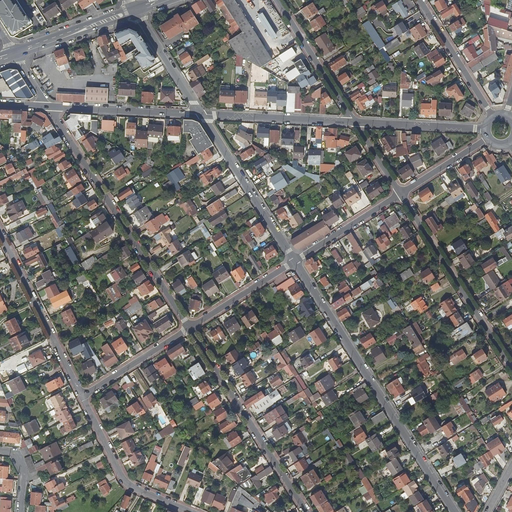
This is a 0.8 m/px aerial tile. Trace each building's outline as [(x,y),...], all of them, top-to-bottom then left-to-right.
[(10,36),(14,37),(32,26),(16,0),(3,0),(0,2),(0,16),(1,18),(3,21),(1,22),(10,36)] [(58,0),(55,2),(60,9),(63,7),(65,9),(77,2),(76,0),(58,0)] [(76,0),(77,2),(82,10),(96,1),(95,0),(76,0)] [(209,0),(204,0),(203,0),(210,12),(216,9),(209,0)] [(237,24),(221,0),(216,3),(221,9),(224,14),(223,15),(227,22),(228,21),(232,27),(232,26),(237,24)] [(221,0),(237,24),(240,29),(242,32),(237,36),(235,37),(229,41),(237,54),(243,57),(249,61),(252,62),(261,67),(272,60),(236,3),(237,2),(236,0),(235,0),(234,0),(221,0)] [(401,3),(399,0),(391,6),(396,13),(398,12),(402,18),(407,15),(400,4),(401,3)] [(447,8),(443,0),(439,0),(434,3),(438,12),(447,8)] [(201,1),(192,6),(197,14),(206,9),(201,1)] [(48,19),(61,11),(60,9),(55,2),(42,10),(48,19)] [(385,10),(386,9),(381,2),(374,6),(373,7),(378,14),(385,10)] [(320,16),(325,12),(323,10),(318,13),(312,3),(310,4),(302,10),(310,22),(320,16)] [(461,13),(455,4),(440,14),(443,18),(454,11),(454,12),(453,13),(455,17),(456,16),(457,17),(461,14),(461,13)] [(373,7),(374,6),(373,5),(370,7),(372,12),(373,12),(375,16),(378,14),(373,7)] [(365,8),(363,6),(353,12),(354,13),(355,14),(358,19),(360,18),(366,14),(364,11),(366,9),(365,8)] [(511,13),(509,13),(508,15),(507,15),(508,12),(503,10),(502,13),(495,11),(495,8),(489,6),(489,9),(488,9),(489,16),(489,18),(487,25),(502,30),(506,31),(511,32),(511,28),(507,27),(508,24),(506,23),(507,22),(509,22),(508,25),(511,26),(511,13)] [(189,30),(199,23),(192,12),(185,16),(184,15),(181,17),(180,17),(176,19),(175,18),(161,27),(164,33),(165,32),(169,40),(184,31),(185,33),(189,31),(189,30)] [(278,37),(263,13),(258,16),(273,40),(278,37)] [(320,16),(310,22),(315,31),(325,24),(320,16)] [(458,21),(449,26),(452,32),(461,26),(466,24),(462,18),(458,21)] [(368,21),(362,25),(370,38),(371,39),(377,35),(368,21)] [(403,25),(401,22),(393,27),(399,36),(408,31),(406,27),(404,28),(403,25)] [(237,24),(232,26),(236,32),(240,29),(237,24)] [(426,35),(419,24),(410,30),(415,37),(414,38),(416,41),(426,35)] [(487,25),(487,29),(488,36),(490,49),(490,52),(495,51),(496,51),(494,34),(500,36),(502,30),(487,25)] [(147,77),(163,67),(140,30),(138,29),(135,28),(132,27),(128,29),(129,31),(117,36),(119,39),(131,58),(128,60),(129,61),(135,57),(147,77)] [(502,30),(500,36),(511,39),(511,32),(506,31),(502,30)] [(325,55),(334,49),(324,34),(316,39),(322,49),(321,50),(325,55)] [(378,50),(381,48),(383,47),(384,46),(377,35),(371,39),(374,43),(377,49),(378,50)] [(110,65),(111,65),(113,65),(111,61),(120,58),(123,63),(124,62),(128,60),(131,58),(119,39),(115,41),(119,48),(120,50),(108,55),(103,46),(109,44),(106,36),(97,40),(110,65)] [(463,51),(470,62),(490,49),(488,36),(484,36),(484,40),(484,47),(480,49),(481,50),(475,53),(471,46),(463,51)] [(384,46),(383,47),(385,51),(387,54),(399,46),(395,39),(384,46)] [(426,55),(428,53),(427,51),(422,43),(413,49),(420,59),(426,55)] [(296,54),(292,47),(279,56),(283,62),(296,54)] [(392,59),(396,56),(394,54),(387,58),(383,52),(381,48),(378,50),(386,63),(392,59)] [(86,58),(82,49),(73,52),(77,61),(86,58)] [(185,64),(187,68),(194,63),(192,60),(188,52),(187,53),(184,49),(178,52),(181,56),(180,57),(184,65),(185,64)] [(439,55),(435,49),(431,52),(428,53),(426,55),(429,61),(432,60),(437,67),(445,62),(440,55),(439,55)] [(470,62),(467,64),(473,73),(497,58),(494,54),(495,51),(490,52),(490,49),(470,62)] [(67,59),(64,50),(59,52),(55,53),(58,62),(67,59)] [(507,82),(508,82),(511,69),(511,51),(511,55),(507,54),(504,62),(505,63),(508,64),(503,81),(505,81),(505,83),(506,84),(507,84),(507,82)] [(208,55),(196,62),(198,65),(203,62),(209,57),(208,55)] [(277,57),(274,59),(277,65),(278,65),(279,68),(282,66),(277,57)] [(345,64),(341,57),(329,65),(334,71),(345,64)] [(353,66),(361,61),(358,57),(351,62),(353,66)] [(67,59),(58,62),(60,67),(62,72),(71,69),(69,64),(69,63),(67,59)] [(302,74),(308,70),(302,62),(300,59),(293,63),(296,67),(285,74),(289,82),(296,78),(302,74)] [(105,75),(117,74),(117,69),(111,71),(111,65),(110,65),(105,69),(105,75)] [(374,69),(372,65),(366,69),(362,71),(365,75),(368,73),(374,69)] [(199,67),(196,69),(201,77),(204,75),(199,67)] [(42,78),(36,69),(33,71),(39,80),(42,78)] [(188,74),(193,82),(197,79),(201,77),(196,69),(188,74)] [(35,98),(19,73),(8,70),(5,72),(0,75),(4,80),(0,80),(0,91),(5,92),(6,91),(7,92),(10,90),(16,99),(34,100),(35,98)] [(308,70),(302,74),(296,78),(299,82),(298,83),(300,87),(301,88),(309,83),(310,86),(317,81),(313,76),(308,79),(307,78),(307,76),(310,74),(308,70)] [(380,77),(375,70),(368,74),(370,78),(368,80),(369,83),(370,83),(371,85),(377,81),(375,79),(380,77)] [(443,76),(440,71),(425,80),(428,84),(430,82),(433,86),(439,82),(438,80),(443,76)] [(352,76),(349,72),(338,78),(342,84),(349,80),(348,79),(352,76)] [(424,77),(428,74),(426,72),(424,73),(415,79),(418,81),(424,77)] [(193,82),(189,84),(198,97),(205,93),(197,79),(193,82)] [(406,84),(400,84),(400,88),(401,89),(407,90),(407,89),(409,89),(409,79),(406,79),(406,84)] [(502,87),(498,81),(488,88),(494,99),(498,97),(497,95),(496,94),(498,93),(500,91),(499,89),(502,87)] [(369,87),(370,90),(371,90),(373,89),(379,85),(377,82),(369,87)] [(135,96),(136,84),(121,84),(120,96),(126,96),(135,96)] [(311,93),(319,88),(317,85),(309,90),(311,93)] [(459,91),(455,85),(446,90),(450,96),(453,94),(457,101),(463,97),(459,91)] [(300,87),(289,86),(288,92),(287,92),(287,95),(286,106),(286,113),(295,113),(296,92),(300,92),(300,87)] [(397,87),(383,86),(383,87),(382,96),(396,97),(397,87)] [(320,96),(321,87),(319,88),(311,93),(305,98),(305,100),(302,101),(301,113),(305,114),(305,105),(313,104),(313,102),(314,102),(314,97),(320,97),(320,96)] [(93,88),(92,103),(103,103),(104,89),(93,88)] [(152,93),(152,90),(147,90),(147,93),(143,92),(143,102),(153,103),(153,93),(152,93)] [(370,90),(365,94),(356,100),(360,106),(358,107),(360,111),(362,110),(375,102),(378,100),(377,97),(374,99),(371,95),(373,94),(371,90),(370,90)] [(220,91),(220,102),(234,103),(235,92),(220,91)] [(247,102),(248,92),(236,91),(236,102),(247,102)] [(277,95),(277,92),(268,91),(267,93),(267,102),(273,102),(273,103),(277,103),(277,95)] [(358,91),(350,96),(352,100),(361,95),(358,91)] [(174,93),(162,92),(161,100),(161,102),(173,103),(174,93)] [(262,106),(267,106),(267,102),(267,93),(255,92),(254,106),(259,106),(259,105),(259,103),(262,104),(262,105),(262,106)] [(325,93),(320,96),(320,97),(320,101),(323,106),(330,102),(325,93)] [(58,101),(71,102),(86,103),(87,95),(58,94),(58,101)] [(413,101),(413,94),(402,94),(402,105),(410,106),(411,101),(413,101)] [(286,106),(287,95),(277,95),(277,103),(277,106),(286,106)] [(436,114),(437,101),(431,101),(431,104),(421,103),(421,114),(431,115),(431,114),(436,114)] [(450,116),(450,104),(440,103),(439,115),(450,116)] [(469,117),(475,109),(467,104),(461,112),(469,117)] [(12,118),(13,111),(0,110),(0,117),(7,118),(7,119),(9,119),(9,123),(10,123),(11,118),(12,118)] [(21,127),(22,112),(13,111),(12,118),(11,118),(10,123),(12,123),(12,119),(13,119),(14,118),(17,118),(17,124),(16,131),(21,132),(21,131),(21,127)] [(21,127),(31,127),(39,132),(40,131),(42,128),(42,127),(46,128),(48,133),(55,128),(47,116),(42,113),(36,113),(33,120),(28,120),(28,112),(22,112),(21,127)] [(91,115),(71,114),(71,119),(66,122),(77,140),(80,138),(82,137),(77,129),(81,127),(79,123),(79,121),(91,122),(91,121),(91,115)] [(165,119),(165,127),(168,127),(168,136),(168,140),(179,140),(179,137),(180,137),(180,128),(169,127),(170,119),(165,119)] [(193,120),(184,120),(183,133),(190,133),(192,135),(191,135),(193,138),(190,141),(199,155),(202,153),(208,149),(213,145),(199,124),(193,120)] [(113,127),(116,127),(116,122),(103,121),(103,131),(113,131),(113,127)] [(128,135),(136,136),(136,131),(137,124),(128,124),(128,135)] [(148,148),(148,151),(151,151),(151,148),(152,148),(152,142),(152,140),(151,140),(151,137),(155,137),(158,137),(162,137),(162,126),(149,125),(148,133),(148,148)] [(253,128),(252,135),(256,135),(256,137),(264,138),(264,134),(266,134),(266,131),(264,131),(264,129),(253,128)] [(324,132),(324,133),(324,140),(333,140),(334,133),(335,133),(336,133),(337,129),(328,129),(328,132),(324,132)] [(136,136),(135,147),(148,148),(148,133),(140,133),(140,131),(136,131),(136,136)] [(278,142),(279,131),(270,131),(270,142),(278,142)] [(294,139),(294,133),(286,132),(286,134),(282,134),(281,146),(293,147),(294,139)] [(91,137),(89,133),(82,137),(80,138),(89,152),(92,150),(93,152),(96,151),(94,148),(97,146),(91,137)] [(242,151),(250,146),(252,144),(252,135),(247,135),(245,133),(245,134),(243,133),(242,135),(239,133),(236,139),(240,141),(237,146),(240,148),(242,151)] [(396,151),(397,157),(403,156),(408,154),(407,151),(406,141),(405,136),(405,133),(402,133),(404,147),(396,148),(396,151)] [(63,141),(60,137),(54,140),(50,134),(46,137),(48,140),(49,141),(48,142),(51,147),(55,145),(63,141)] [(339,140),(336,139),(336,150),(339,150),(340,147),(344,148),(344,145),(348,146),(350,138),(340,135),(339,140)] [(392,153),(396,151),(396,148),(396,137),(389,137),(388,135),(381,140),(388,152),(390,150),(392,153)] [(441,139),(431,145),(437,155),(447,148),(448,150),(452,147),(448,141),(445,144),(441,139)] [(51,147),(49,149),(54,157),(61,153),(59,149),(57,149),(55,145),(51,147)] [(268,153),(257,147),(255,151),(259,154),(258,155),(261,158),(262,157),(268,153)] [(303,148),(293,147),(293,158),(302,159),(303,148)] [(360,156),(355,147),(345,153),(350,162),(360,156)] [(254,153),(251,148),(244,153),(241,155),(244,160),(254,153)] [(208,149),(202,153),(205,159),(202,161),(203,163),(213,157),(212,155),(208,149)] [(320,165),(320,160),(321,151),(319,151),(319,149),(315,149),(315,151),(309,150),(309,160),(308,165),(320,165)] [(125,159),(120,151),(117,153),(115,150),(109,154),(115,165),(125,159)] [(487,155),(486,152),(483,154),(501,183),(508,179),(511,178),(503,166),(501,167),(497,169),(494,164),(496,162),(494,159),(492,160),(490,157),(488,154),(487,155)] [(65,157),(63,153),(53,158),(55,162),(65,157)] [(276,158),(268,153),(262,157),(263,157),(254,163),(256,167),(265,161),(267,164),(276,158)] [(20,158),(22,163),(25,161),(28,159),(26,154),(20,158)] [(409,165),(414,173),(417,171),(414,168),(423,164),(418,155),(410,159),(412,163),(408,164),(409,165)] [(197,156),(187,162),(189,165),(199,159),(197,156)] [(476,161),(472,164),(477,172),(483,168),(482,167),(485,166),(489,164),(487,161),(484,163),(481,158),(479,158),(476,159),(476,161)] [(365,160),(356,165),(363,176),(364,178),(373,172),(372,171),(365,160)] [(68,163),(66,161),(64,162),(63,162),(59,165),(62,169),(63,172),(72,167),(69,163),(68,163)] [(304,175),(305,175),(305,172),(305,171),(306,169),(306,164),(303,164),(302,167),(301,168),(298,166),(298,161),(293,161),(292,168),(304,175)] [(171,168),(173,171),(178,168),(182,165),(182,162),(171,168)] [(11,175),(12,176),(21,172),(19,169),(15,171),(11,164),(5,167),(10,176),(11,175)] [(462,167),(469,177),(469,178),(473,175),(471,171),(471,170),(472,169),(469,165),(468,166),(467,164),(462,167)] [(298,179),(301,177),(287,168),(288,165),(287,165),(286,166),(283,169),(285,170),(296,177),(289,182),(282,172),(278,174),(285,185),(289,183),(290,184),(298,179)] [(292,168),(288,165),(287,168),(301,177),(304,175),(292,168)] [(403,180),(414,173),(409,165),(398,171),(403,180)] [(205,173),(199,177),(205,186),(212,182),(209,176),(212,174),(214,177),(221,173),(217,167),(210,171),(210,170),(205,173)] [(462,167),(458,170),(465,180),(469,177),(462,167)] [(28,172),(31,178),(34,183),(36,188),(43,184),(45,183),(43,179),(38,182),(33,173),(36,171),(35,168),(32,170),(31,171),(28,172)] [(130,173),(127,168),(123,170),(122,168),(114,172),(116,175),(114,176),(117,181),(130,173)] [(150,168),(144,172),(141,174),(142,177),(152,170),(150,168)] [(183,176),(178,168),(173,171),(169,174),(176,185),(183,180),(181,178),(182,178),(182,177),(183,176)] [(360,173),(357,168),(351,171),(356,178),(357,178),(358,180),(362,178),(359,174),(360,173)] [(12,176),(0,182),(0,190),(2,190),(0,186),(24,174),(26,177),(24,178),(26,181),(28,180),(31,178),(28,172),(26,169),(21,172),(12,176)] [(81,183),(73,170),(65,175),(73,188),(81,183)] [(319,176),(313,175),(305,172),(305,175),(319,183),(319,177),(319,176)] [(481,181),(487,191),(490,190),(488,186),(488,185),(483,177),(484,176),(482,173),(481,174),(479,174),(480,175),(483,180),(481,181)] [(169,174),(166,175),(170,182),(173,185),(174,188),(176,191),(179,190),(176,185),(169,174)] [(285,185),(278,174),(271,179),(273,182),(270,184),(274,190),(276,189),(277,191),(285,185)] [(361,189),(368,185),(366,181),(359,186),(361,189)] [(173,185),(170,182),(163,186),(165,190),(169,187),(171,190),(174,188),(173,185)] [(224,191),(219,182),(211,187),(216,196),(224,191)] [(467,190),(472,198),(478,194),(470,182),(465,185),(468,189),(467,190)] [(382,192),(377,183),(366,190),(371,199),(382,192)] [(447,189),(451,195),(454,199),(464,192),(458,183),(452,187),(451,186),(447,189)] [(84,189),(81,184),(66,194),(68,198),(74,194),(75,195),(84,189)] [(135,192),(132,187),(118,195),(121,200),(135,192)] [(41,188),(38,190),(39,192),(40,194),(43,192),(50,205),(51,204),(54,202),(52,199),(49,201),(43,190),(41,188)] [(431,197),(432,196),(427,188),(418,194),(424,202),(427,200),(428,201),(431,198),(431,197)] [(238,193),(236,189),(224,196),(227,200),(238,193)] [(354,190),(349,193),(350,195),(353,193),(354,195),(352,197),(354,201),(355,203),(360,199),(354,190)] [(279,191),(274,194),(275,195),(271,198),(275,206),(280,203),(278,201),(281,199),(279,196),(282,194),(279,191)] [(40,194),(47,206),(50,205),(43,192),(40,194)] [(334,195),(328,198),(335,209),(345,203),(338,192),(334,195)] [(490,200),(492,199),(488,192),(484,194),(488,201),(490,200)] [(349,193),(346,195),(346,197),(345,197),(344,197),(348,205),(354,201),(352,197),(354,195),(353,193),(350,195),(349,193)] [(40,210),(47,206),(40,194),(37,195),(42,204),(38,206),(40,210)] [(86,197),(84,194),(72,202),(77,209),(88,202),(85,198),(86,197)] [(0,205),(3,205),(12,201),(10,198),(7,199),(5,195),(0,197),(0,205)] [(137,198),(135,195),(126,201),(132,211),(142,205),(139,201),(137,198)] [(451,195),(445,199),(448,204),(455,200),(454,199),(451,195)] [(165,203),(169,209),(179,203),(175,198),(173,199),(172,199),(165,203)] [(190,200),(184,204),(187,209),(190,207),(192,211),(195,209),(190,200)] [(221,202),(219,200),(208,207),(213,215),(225,208),(222,204),(224,203),(222,201),(221,202)] [(484,204),(486,206),(488,210),(494,207),(491,202),(490,200),(488,201),(485,203),(484,204)] [(98,206),(94,201),(84,207),(86,210),(87,209),(90,207),(92,210),(98,206)] [(184,204),(182,201),(179,203),(182,208),(183,207),(188,215),(190,213),(187,209),(184,204)] [(26,211),(21,202),(6,209),(7,212),(11,221),(22,215),(21,213),(26,211)] [(50,211),(52,215),(54,219),(55,220),(57,224),(59,222),(57,219),(52,210),(52,209),(54,208),(51,204),(50,205),(47,206),(50,211)] [(285,205),(278,209),(279,210),(277,211),(278,212),(277,213),(277,214),(276,214),(277,217),(279,216),(280,218),(281,217),(283,219),(285,217),(286,219),(293,215),(287,205),(286,205),(286,204),(285,205)] [(47,214),(48,217),(52,215),(50,211),(47,206),(40,210),(20,220),(22,223),(30,219),(30,218),(36,214),(39,218),(47,214)] [(145,207),(134,214),(140,224),(141,227),(145,225),(154,219),(145,207)] [(484,217),(478,208),(477,208),(475,210),(472,212),(474,215),(477,213),(481,219),(484,217)] [(224,210),(208,220),(212,227),(228,217),(224,210)] [(94,230),(97,228),(107,221),(102,212),(92,218),(89,220),(92,224),(91,225),(94,230)] [(391,216),(383,222),(389,232),(391,231),(389,228),(395,225),(396,226),(399,224),(398,222),(399,222),(394,214),(393,212),(390,214),(391,216)] [(486,220),(488,223),(488,222),(494,232),(498,229),(495,224),(497,222),(490,212),(484,217),(485,218),(486,220)] [(203,223),(207,220),(207,219),(205,220),(205,218),(200,221),(196,216),(198,215),(197,213),(192,216),(198,226),(203,223)] [(303,222),(297,213),(288,218),(291,222),(292,224),(291,225),(293,228),(303,222)] [(329,213),(322,218),(327,227),(338,219),(335,215),(332,217),(329,213)] [(433,213),(427,217),(428,218),(425,220),(434,233),(443,227),(433,213)] [(167,223),(162,214),(154,219),(145,225),(151,235),(160,230),(159,228),(167,223)] [(327,227),(322,218),(289,239),(296,249),(299,249),(304,246),(322,234),(323,236),(330,231),(327,227)] [(486,220),(485,218),(478,222),(473,225),(475,228),(486,220)] [(383,222),(381,220),(377,223),(384,234),(376,240),(382,250),(385,248),(385,247),(390,243),(388,240),(392,237),(389,232),(383,222)] [(113,233),(107,223),(99,228),(91,234),(97,243),(102,240),(113,233)] [(211,236),(203,223),(198,226),(199,227),(200,229),(204,234),(207,239),(210,237),(211,236)] [(265,232),(259,223),(242,234),(248,243),(251,248),(256,245),(253,240),(251,241),(246,233),(252,230),(256,237),(265,232)] [(409,237),(413,234),(407,225),(400,229),(406,239),(409,237)] [(502,228),(498,231),(502,237),(503,239),(504,238),(505,239),(506,239),(507,241),(511,238),(510,237),(511,235),(511,225),(504,231),(502,228)] [(166,244),(173,240),(168,234),(172,231),(170,227),(155,236),(158,241),(163,238),(166,244)] [(17,235),(23,246),(30,243),(29,240),(34,238),(29,228),(17,235)] [(92,236),(89,233),(82,238),(85,243),(91,238),(90,237),(92,236)] [(223,235),(221,233),(212,238),(218,247),(227,242),(225,238),(223,235)] [(355,255),(362,251),(360,248),(351,233),(346,236),(349,240),(350,242),(354,248),(352,250),(354,254),(355,255)] [(67,241),(69,246),(73,243),(76,242),(73,237),(71,238),(66,240),(67,241)] [(417,250),(409,237),(406,239),(402,242),(397,245),(398,247),(403,244),(407,251),(406,251),(409,255),(417,250)] [(180,244),(177,239),(174,242),(167,246),(170,249),(173,255),(174,255),(184,249),(183,248),(180,244)] [(466,248),(461,239),(452,244),(457,253),(466,248)] [(270,247),(268,244),(261,248),(266,256),(264,257),(266,261),(277,254),(272,246),(270,247)] [(28,260),(36,257),(31,248),(30,245),(26,247),(27,249),(24,251),(28,260)] [(155,254),(162,249),(160,245),(153,250),(155,254)] [(371,246),(362,251),(370,262),(371,265),(374,263),(374,262),(371,258),(370,258),(376,253),(379,252),(374,245),(372,246),(371,246)] [(80,264),(69,246),(64,249),(72,263),(74,262),(77,268),(81,266),(80,264)] [(118,256),(122,262),(130,256),(130,255),(131,254),(126,246),(119,251),(121,254),(118,256)] [(511,258),(502,246),(498,249),(500,252),(501,252),(503,255),(505,255),(508,260),(511,258)] [(335,249),(331,252),(336,259),(339,264),(343,261),(335,249)] [(465,269),(475,263),(471,255),(472,254),(469,249),(458,256),(465,269)] [(191,254),(188,250),(177,258),(183,268),(195,260),(194,260),(191,254)] [(38,261),(42,269),(48,266),(42,253),(36,257),(28,260),(25,262),(27,266),(38,261)] [(96,263),(110,254),(109,253),(98,260),(95,262),(96,263)] [(110,254),(96,263),(98,266),(112,257),(110,254)] [(259,267),(262,266),(259,261),(256,263),(252,255),(248,258),(251,264),(252,266),(253,266),(257,272),(261,270),(259,267)] [(82,268),(84,272),(94,265),(96,263),(95,262),(98,260),(96,257),(94,258),(93,256),(80,264),(81,266),(82,268)] [(314,263),(311,258),(306,262),(305,266),(310,274),(318,269),(317,268),(316,265),(318,263),(317,262),(315,263),(314,263)] [(501,259),(495,262),(492,258),(479,266),(482,270),(480,271),(482,275),(486,272),(497,265),(498,266),(504,263),(501,259)] [(347,277),(357,271),(353,265),(352,262),(342,268),(347,277)] [(357,271),(362,267),(360,263),(358,264),(357,262),(353,265),(357,271)] [(138,264),(130,268),(133,272),(140,268),(138,264)] [(94,265),(84,272),(86,275),(95,268),(94,265)] [(117,283),(120,281),(127,276),(121,266),(110,273),(117,283)] [(428,269),(426,266),(418,271),(420,275),(428,269)] [(230,276),(225,267),(213,275),(218,283),(230,276)] [(413,274),(416,273),(413,267),(410,269),(400,276),(403,281),(408,278),(413,274)] [(503,279),(496,267),(491,270),(499,282),(503,279)] [(246,277),(241,268),(232,273),(238,282),(246,277)] [(434,278),(428,269),(420,275),(426,284),(434,278)] [(502,284),(505,282),(503,279),(499,282),(491,270),(482,276),(491,291),(493,290),(494,290),(502,284)] [(37,284),(39,289),(55,281),(50,271),(43,275),(45,280),(37,284)] [(132,277),(139,287),(141,285),(148,281),(141,271),(132,277)] [(80,285),(87,282),(89,280),(86,275),(77,279),(80,285)] [(382,282),(380,278),(377,275),(373,277),(350,292),(343,297),(331,305),(334,310),(361,293),(359,289),(362,288),(363,289),(372,283),(375,287),(382,282)] [(391,289),(383,276),(380,278),(382,282),(385,287),(388,291),(391,289)] [(198,286),(192,277),(187,280),(193,289),(194,289),(198,286)] [(330,284),(325,277),(320,280),(325,287),(330,284)] [(279,293),(280,294),(288,289),(295,284),(291,278),(276,288),(279,293)] [(185,289),(179,279),(176,281),(176,283),(172,286),(177,293),(185,289)] [(87,282),(94,295),(96,293),(90,282),(89,280),(87,282)] [(337,288),(343,297),(350,292),(347,286),(349,284),(347,281),(346,282),(345,280),(344,281),(339,283),(341,286),(337,288)] [(105,290),(113,303),(122,297),(119,294),(115,287),(119,284),(121,283),(120,281),(117,283),(105,290)] [(148,281),(141,285),(139,287),(137,288),(143,296),(147,294),(154,289),(148,281)] [(218,289),(213,281),(203,287),(209,297),(213,294),(212,293),(218,289)] [(440,287),(437,283),(430,287),(433,292),(440,287)] [(303,295),(296,284),(295,284),(288,289),(295,300),(303,295)] [(509,296),(502,284),(494,290),(497,296),(500,302),(509,296)] [(57,296),(57,297),(61,306),(67,303),(67,302),(70,300),(66,292),(57,296)] [(94,295),(92,296),(96,303),(100,300),(97,295),(96,293),(94,295)] [(393,304),(396,303),(390,294),(385,298),(391,307),(394,305),(393,304)] [(202,297),(195,295),(193,300),(190,309),(193,310),(192,312),(195,313),(195,311),(199,311),(199,309),(201,309),(203,303),(201,303),(201,302),(200,302),(202,297)] [(127,305),(128,308),(138,302),(135,297),(128,302),(129,304),(127,305)] [(351,302),(349,304),(351,306),(353,305),(354,306),(359,304),(362,302),(359,297),(355,300),(356,301),(352,304),(351,302)] [(418,315),(427,309),(422,301),(424,300),(423,298),(421,299),(421,298),(411,304),(418,315)] [(448,316),(457,311),(453,305),(452,305),(448,298),(440,304),(448,316)] [(155,301),(155,300),(148,304),(152,310),(159,306),(159,307),(164,305),(160,299),(155,301)] [(307,318),(315,313),(307,301),(299,306),(303,311),(299,314),(301,317),(305,315),(307,318)] [(128,308),(132,314),(142,308),(138,302),(128,308)] [(337,314),(342,322),(350,316),(354,314),(348,306),(345,309),(337,314)] [(123,311),(127,317),(132,314),(128,308),(123,311)] [(378,322),(369,308),(361,313),(365,320),(364,320),(369,327),(378,322)] [(76,322),(70,310),(61,315),(64,319),(66,324),(68,327),(76,322)] [(259,321),(252,311),(248,314),(248,315),(241,319),(247,328),(259,321)] [(400,311),(397,313),(399,316),(398,317),(402,325),(408,322),(407,321),(404,317),(400,311)] [(464,324),(458,312),(450,318),(456,327),(457,326),(458,328),(464,324)] [(11,335),(21,330),(13,314),(3,319),(11,335)] [(115,324),(119,331),(126,327),(118,314),(111,319),(115,324)] [(238,320),(234,314),(231,316),(233,319),(224,325),(230,335),(240,328),(236,321),(238,320)] [(511,314),(503,320),(508,327),(508,326),(510,329),(511,328),(511,314)] [(153,325),(159,333),(172,325),(167,317),(153,325)] [(108,320),(103,323),(106,327),(112,324),(113,325),(115,324),(111,319),(108,320)] [(152,332),(145,321),(133,329),(141,342),(146,340),(145,337),(152,332)] [(410,326),(417,336),(420,335),(423,333),(416,322),(410,326)] [(458,328),(450,333),(452,337),(456,334),(460,340),(472,332),(466,323),(464,324),(458,328)] [(280,335),(284,332),(278,324),(273,327),(274,329),(267,334),(271,340),(276,337),(280,335)] [(410,326),(409,324),(396,332),(394,333),(396,336),(397,338),(403,334),(404,336),(405,335),(408,339),(411,337),(414,342),(411,344),(413,347),(413,348),(417,355),(424,350),(425,349),(422,344),(417,336),(410,326)] [(295,343),(306,336),(300,327),(289,334),(295,343)] [(221,332),(219,328),(210,333),(216,342),(217,341),(218,342),(223,339),(220,333),(221,332)] [(309,333),(318,346),(327,340),(325,337),(323,337),(322,335),(323,334),(319,328),(309,333)] [(29,343),(25,332),(9,340),(15,352),(24,347),(23,346),(29,343)] [(271,340),(267,334),(266,333),(263,335),(267,343),(271,340)] [(396,336),(394,333),(392,334),(385,339),(387,342),(390,346),(397,341),(395,337),(396,336)] [(370,334),(360,340),(361,341),(365,348),(375,342),(370,334)] [(280,335),(276,337),(271,340),(273,343),(275,347),(283,341),(280,335)] [(118,355),(128,348),(122,338),(112,344),(118,355)] [(84,351),(78,340),(68,345),(74,356),(84,351)] [(102,359),(107,366),(115,361),(117,360),(107,344),(100,348),(104,353),(106,356),(102,358),(102,359)] [(184,351),(180,345),(167,353),(171,359),(182,353),(184,351)] [(248,349),(251,353),(257,349),(257,348),(255,345),(248,349)] [(375,366),(387,358),(379,347),(372,351),(376,358),(372,361),(375,366)] [(429,347),(425,349),(426,351),(428,354),(431,359),(433,362),(437,359),(429,347)] [(234,350),(225,356),(227,360),(228,359),(229,361),(231,364),(239,359),(234,350)] [(290,364),(295,361),(291,361),(284,350),(279,353),(287,366),(290,364)] [(486,358),(481,350),(471,357),(476,365),(486,358)] [(45,361),(40,351),(28,357),(33,367),(45,361)] [(428,354),(426,351),(417,357),(420,361),(417,363),(423,373),(425,375),(428,373),(427,371),(429,369),(427,366),(428,365),(424,357),(428,354)] [(466,357),(462,351),(454,356),(454,355),(450,357),(455,364),(466,357)] [(287,366),(279,353),(275,356),(273,357),(275,360),(278,358),(281,364),(277,366),(277,368),(278,371),(284,368),(287,366)] [(315,366),(322,361),(320,358),(315,361),(311,354),(300,360),(306,369),(307,371),(315,366)] [(431,359),(428,354),(424,357),(426,360),(427,359),(432,366),(434,364),(434,363),(433,362),(431,359)] [(99,361),(95,355),(91,358),(97,367),(101,365),(99,361)] [(193,363),(196,361),(193,356),(184,361),(188,367),(193,363)] [(334,371),(343,366),(336,356),(328,361),(330,365),(334,371)] [(249,366),(243,358),(232,365),(236,372),(235,373),(237,377),(244,372),(243,370),(249,366)] [(118,361),(117,360),(115,361),(107,366),(108,368),(118,361)] [(177,372),(172,364),(169,366),(165,360),(162,362),(161,361),(154,365),(164,381),(177,372)] [(96,371),(91,361),(81,365),(87,376),(96,371)] [(199,364),(195,366),(188,370),(195,380),(205,374),(199,364)] [(298,376),(290,364),(287,366),(292,373),(295,378),(297,377),(298,376)] [(159,378),(152,366),(144,372),(151,383),(159,378)] [(292,373),(287,366),(284,368),(289,376),(288,378),(290,382),(292,380),(295,378),(292,373)] [(250,371),(242,377),(244,380),(243,381),(244,385),(246,384),(248,387),(261,379),(254,369),(250,371)] [(483,376),(479,370),(470,375),(474,382),(483,376)] [(336,385),(329,374),(315,383),(314,384),(321,394),(336,385)] [(275,378),(273,376),(268,379),(273,388),(278,385),(278,386),(282,384),(278,376),(275,378)] [(297,377),(295,378),(302,389),(303,391),(307,389),(299,376),(298,376),(297,377)] [(9,383),(15,395),(26,390),(28,389),(22,377),(20,378),(19,377),(9,382),(9,383)] [(400,377),(398,379),(387,386),(394,397),(405,390),(401,384),(404,382),(400,377)] [(464,377),(453,384),(455,387),(466,380),(464,377)] [(64,386),(60,378),(46,385),(50,392),(64,386)] [(302,389),(295,378),(292,380),(300,393),(303,391),(302,389)] [(211,390),(206,382),(199,386),(200,388),(204,395),(211,390)] [(7,399),(15,395),(9,383),(7,385),(10,392),(5,395),(7,399)] [(362,390),(367,387),(365,383),(349,394),(350,396),(352,394),(359,404),(368,398),(362,390)] [(449,387),(446,383),(442,386),(447,393),(451,391),(450,389),(449,387)] [(505,395),(498,383),(485,392),(492,403),(505,395)] [(127,394),(131,391),(130,388),(127,384),(122,387),(127,394)] [(277,390),(281,396),(289,391),(285,385),(277,390)] [(410,393),(416,402),(426,396),(419,387),(410,393)] [(309,399),(311,404),(315,401),(321,397),(318,392),(313,396),(308,388),(307,389),(303,391),(309,399)] [(453,388),(450,389),(451,391),(452,391),(453,393),(456,399),(457,400),(460,398),(453,388)] [(442,395),(439,389),(426,398),(429,403),(442,395)] [(277,390),(273,392),(270,394),(270,395),(267,397),(267,396),(266,397),(253,405),(258,414),(282,398),(281,396),(277,390)] [(338,400),(332,390),(322,397),(328,407),(338,400)] [(309,405),(311,404),(309,399),(303,391),(300,393),(286,402),(287,404),(294,400),(295,401),(303,396),(309,405)] [(121,405),(112,392),(103,397),(103,398),(100,400),(109,413),(121,405)] [(262,392),(245,403),(248,408),(253,405),(266,397),(262,392)] [(54,410),(55,409),(65,404),(63,400),(62,400),(61,398),(59,394),(50,398),(50,399),(47,401),(46,403),(50,410),(52,410),(54,410)] [(404,394),(398,399),(404,407),(410,403),(404,394)] [(156,403),(158,402),(157,402),(154,396),(153,397),(151,395),(143,400),(148,408),(150,411),(153,408),(152,406),(156,403)] [(220,403),(215,395),(206,400),(211,409),(220,403)] [(463,400),(461,397),(460,398),(457,400),(465,412),(473,425),(477,422),(466,404),(468,403),(466,399),(463,400)] [(193,406),(199,402),(197,398),(190,402),(193,406)] [(465,412),(457,400),(451,403),(459,416),(465,412)] [(511,404),(511,400),(498,409),(504,418),(506,417),(503,413),(502,411),(504,409),(511,404)] [(141,409),(137,402),(127,409),(130,414),(133,412),(135,415),(142,410),(141,409)] [(442,407),(439,402),(432,407),(435,411),(442,407)] [(72,417),(65,404),(55,409),(54,410),(61,423),(63,422),(72,418),(72,417)] [(269,425),(276,420),(285,414),(280,406),(264,416),(269,425)] [(228,416),(223,408),(214,413),(217,417),(213,420),(216,424),(220,421),(228,416)] [(142,410),(135,415),(136,417),(145,413),(144,411),(143,409),(141,409),(142,410)] [(360,427),(367,422),(359,409),(347,416),(355,429),(360,427)] [(374,424),(386,417),(383,412),(371,419),(374,424)] [(278,425),(288,419),(285,414),(276,420),(278,425)] [(438,424),(432,416),(423,422),(425,424),(418,428),(422,436),(429,431),(431,434),(441,428),(438,424)] [(497,418),(492,422),(494,425),(502,419),(500,416),(497,418)] [(72,418),(63,422),(68,432),(76,428),(72,418)] [(237,426),(232,418),(220,426),(225,434),(237,426)] [(24,441),(30,438),(31,438),(30,435),(40,430),(35,420),(21,427),(23,430),(24,433),(28,431),(29,434),(22,437),(24,441)] [(129,422),(117,428),(119,433),(120,433),(122,436),(121,437),(122,440),(135,434),(129,422)] [(456,432),(450,422),(447,424),(441,428),(443,431),(441,432),(443,435),(445,434),(448,437),(456,432)] [(291,430),(286,423),(272,432),(277,440),(291,430)] [(170,424),(158,433),(162,439),(174,430),(170,424)] [(307,429),(305,426),(299,429),(300,430),(291,435),(293,437),(301,432),(307,429)] [(367,438),(360,427),(355,429),(353,431),(356,436),(354,438),(358,444),(367,438)] [(234,433),(233,432),(229,435),(230,436),(227,438),(233,447),(242,441),(236,432),(234,433)] [(294,441),(298,448),(304,444),(307,442),(301,432),(293,437),(292,438),(294,441)] [(5,433),(4,443),(14,444),(15,435),(5,433)] [(384,446),(376,433),(367,439),(376,452),(384,446)] [(495,435),(484,442),(489,450),(491,453),(496,450),(498,449),(502,446),(495,435)] [(29,452),(30,455),(38,451),(36,446),(33,447),(30,438),(24,441),(26,444),(29,452)] [(487,452),(489,450),(484,442),(481,438),(476,441),(480,447),(482,445),(487,452)] [(136,452),(131,440),(123,444),(129,456),(136,452)] [(344,454),(346,453),(338,440),(336,442),(340,448),(344,454)] [(92,442),(85,445),(78,448),(80,453),(87,449),(94,446),(92,442)] [(452,452),(446,442),(437,448),(443,458),(452,452)] [(55,443),(41,450),(46,460),(60,454),(55,443)] [(22,455),(29,452),(26,444),(21,447),(20,447),(19,447),(22,455)] [(305,447),(304,444),(298,448),(297,448),(291,452),(289,454),(294,462),(301,459),(298,455),(302,452),(307,449),(306,448),(305,447)] [(159,451),(157,457),(159,458),(163,448),(156,445),(154,449),(159,451)] [(395,459),(401,455),(394,445),(382,452),(385,457),(388,455),(392,461),(395,459)] [(191,449),(185,447),(178,464),(183,466),(191,449)] [(159,451),(154,449),(147,467),(145,472),(149,474),(150,471),(152,472),(155,465),(156,466),(157,464),(154,462),(156,457),(157,457),(159,451)] [(203,450),(199,452),(206,458),(207,459),(209,456),(207,454),(208,453),(203,450)] [(145,462),(139,451),(136,452),(129,456),(128,456),(130,461),(132,460),(136,467),(145,462)] [(480,468),(481,469),(490,464),(488,460),(492,457),(489,451),(479,457),(481,460),(478,462),(477,464),(480,468)] [(206,458),(199,452),(197,456),(203,461),(206,458)] [(354,465),(346,453),(344,454),(347,459),(352,467),(354,465)] [(457,468),(466,462),(461,454),(454,459),(456,463),(454,464),(457,468)] [(35,466),(30,455),(23,458),(32,479),(39,476),(38,474),(37,472),(36,469),(35,466)] [(227,461),(222,456),(211,463),(215,466),(217,464),(223,472),(227,469),(227,470),(234,465),(229,460),(227,461)] [(402,470),(395,459),(392,461),(386,465),(393,476),(402,470)] [(475,460),(472,462),(474,465),(477,470),(480,468),(477,464),(475,460)] [(50,462),(48,463),(45,465),(44,465),(36,469),(37,472),(45,468),(47,470),(50,476),(55,473),(62,469),(58,461),(51,465),(50,462)] [(95,473),(105,468),(102,462),(92,466),(95,473)] [(211,463),(210,462),(208,467),(214,472),(216,470),(216,471),(217,470),(218,470),(219,469),(215,466),(211,463)] [(241,464),(233,469),(225,474),(234,482),(235,481),(238,484),(241,481),(237,474),(244,470),(241,464)] [(0,479),(3,480),(7,480),(8,468),(3,468),(4,467),(1,466),(1,465),(0,465),(0,479)] [(474,470),(472,467),(472,466),(463,472),(467,478),(473,474),(472,471),(474,470)] [(273,471),(270,467),(265,470),(257,475),(251,478),(257,489),(262,486),(259,480),(273,471)] [(162,470),(160,468),(158,473),(154,481),(157,482),(160,483),(167,486),(169,482),(163,480),(160,478),(161,475),(160,475),(162,470)] [(203,478),(207,470),(205,469),(203,473),(192,468),(191,472),(203,478)] [(308,489),(320,481),(318,479),(313,470),(301,478),(308,489)] [(359,470),(358,471),(355,472),(360,480),(361,481),(364,478),(359,470)] [(153,475),(149,474),(145,472),(143,478),(150,481),(153,475)] [(203,478),(191,472),(186,483),(191,485),(191,483),(195,485),(194,486),(199,488),(203,478)] [(402,488),(411,483),(404,473),(393,480),(399,490),(402,488)] [(486,484),(489,483),(486,478),(484,474),(478,478),(479,479),(481,482),(484,480),(486,484)] [(480,495),(486,484),(484,480),(481,482),(479,479),(472,483),(474,486),(480,495)] [(12,493),(13,481),(7,480),(3,480),(2,492),(12,493)] [(48,480),(42,483),(43,486),(45,485),(48,491),(51,489),(54,494),(66,488),(63,483),(58,485),(55,480),(49,482),(48,480)] [(239,486),(244,490),(252,485),(249,480),(239,486)] [(416,485),(414,481),(411,483),(402,488),(409,498),(409,497),(418,492),(415,489),(414,486),(416,485)] [(368,492),(373,489),(369,483),(364,486),(368,492)] [(111,490),(107,484),(100,488),(104,495),(105,496),(108,494),(107,493),(111,490)] [(466,487),(465,486),(456,491),(459,496),(461,496),(466,504),(464,505),(468,511),(475,511),(479,506),(475,501),(477,499),(475,496),(473,497),(471,494),(473,492),(471,489),(469,491),(468,490),(471,489),(469,485),(466,487)] [(256,511),(259,503),(253,498),(244,490),(239,486),(237,492),(232,503),(228,511),(241,511),(236,509),(238,503),(256,511)] [(278,491),(276,487),(269,492),(271,496),(268,498),(271,502),(278,497),(276,493),(278,491)] [(199,488),(195,498),(198,500),(203,489),(199,488)] [(376,492),(374,488),(373,489),(368,492),(371,498),(376,505),(379,503),(376,497),(373,493),(376,492)] [(210,505),(214,495),(205,491),(201,501),(210,505)] [(311,497),(317,507),(327,500),(321,491),(311,497)] [(271,496),(269,492),(263,495),(268,504),(271,502),(268,498),(271,496)] [(371,498),(368,492),(364,495),(363,495),(367,501),(371,498)] [(424,500),(418,492),(409,497),(414,506),(424,500)] [(31,493),(30,507),(36,507),(45,508),(45,506),(40,506),(41,494),(31,493)] [(48,497),(53,509),(54,511),(57,510),(67,504),(75,500),(73,496),(58,504),(53,494),(48,497)] [(217,494),(212,507),(215,508),(216,507),(220,509),(221,509),(221,508),(224,509),(227,503),(225,502),(226,498),(217,494)] [(125,511),(131,498),(124,496),(118,511),(125,511)] [(9,511),(11,499),(2,498),(0,511),(9,511)] [(428,511),(431,510),(432,510),(430,506),(429,504),(430,503),(427,499),(419,505),(423,511),(428,511)] [(327,500),(317,507),(320,511),(328,511),(332,510),(328,503),(327,500)]
